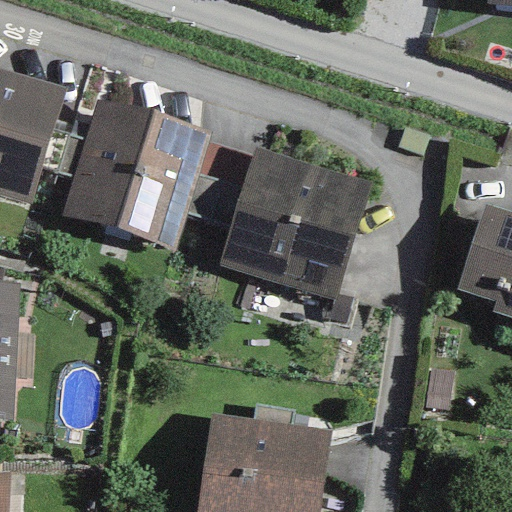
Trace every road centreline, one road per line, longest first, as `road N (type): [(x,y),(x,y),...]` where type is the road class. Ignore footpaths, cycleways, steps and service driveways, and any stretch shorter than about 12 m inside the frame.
road 1 (residential): [(0,29),(403,158),(415,197),(386,511)]
road 2 (residential): [(511,111),(180,0)]
